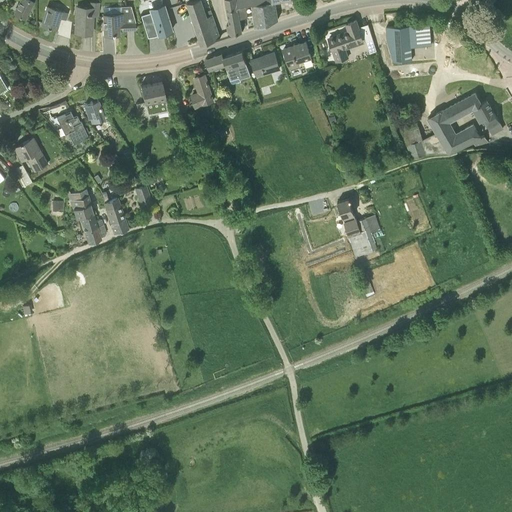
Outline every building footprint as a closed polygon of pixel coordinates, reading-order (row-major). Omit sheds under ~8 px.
[(14,12),(24,17),(33,1),(32,1),(32,0),(20,0),(20,1),(18,0),(13,0),(9,9),(14,11),(14,12)] [(162,0),(146,0),(136,3),(147,37),(172,29),(163,0),(162,0)] [(207,16),(203,3),(201,0),(195,0),(188,3),(202,44),(220,38),(217,28),(213,15),(207,16)] [(242,17),(240,7),(272,2),(271,0),(224,0),(229,24),(226,24),(228,35),(242,31),(240,18),(242,17)] [(269,8),(276,7),(275,1),(272,2),(240,7),(242,17),(254,15),(254,17),(265,16),(264,13),(270,12),(269,8)] [(99,7),(99,2),(90,2),(90,7),(76,6),(75,30),(83,30),(83,33),(92,33),(93,16),(98,16),(99,7)] [(70,39),(72,23),(59,18),(60,17),(66,19),(67,13),(47,6),(44,15),(41,24),(47,26),(47,27),(50,28),(50,27),(56,29),(59,30),(57,35),(70,39)] [(135,23),(133,15),(130,6),(121,6),(121,13),(103,13),(103,33),(111,33),(112,34),(119,34),(119,28),(124,27),(125,29),(135,29),(135,23)] [(254,17),(256,27),(269,23),(278,19),(276,7),(269,8),(270,12),(264,13),(265,16),(254,17)] [(365,34),(361,35),(356,20),(346,23),(349,32),(329,39),(337,62),(349,58),(346,49),(366,42),(370,54),(377,51),(369,27),(368,27),(372,38),(367,39),(365,34)] [(407,63),(407,60),(412,60),(410,25),(384,27),(394,60),(400,60),(400,64),(407,63)] [(297,61),(311,57),(306,42),(283,49),(290,68),(298,65),(297,61)] [(226,66),(227,68),(230,79),(239,76),(239,77),(250,74),(248,66),(242,50),(230,54),(222,57),(226,66)] [(257,76),(280,69),(274,52),(252,59),(257,76)] [(222,54),(213,57),(204,60),(208,69),(208,71),(226,66),(222,57),(222,54)] [(196,106),(213,101),(205,75),(194,78),(199,93),(192,95),(196,106)] [(136,116),(168,110),(162,81),(140,85),(144,102),(133,104),(136,116)] [(477,148),(489,142),(485,135),(481,137),(474,123),(456,132),(451,122),(474,110),(480,121),(484,118),(492,134),(503,128),(487,100),(481,103),(475,92),(427,118),(435,133),(423,140),(407,144),(411,159),(426,155),(426,154),(448,154),(449,156),(474,143),(477,148)] [(74,118),(70,111),(65,100),(56,105),(48,107),(52,119),(57,118),(64,134),(68,133),(73,144),(83,140),(82,137),(88,135),(81,121),(80,122),(77,116),(74,118)] [(104,119),(102,114),(98,100),(84,104),(89,119),(90,118),(92,123),(104,119)] [(337,121),(335,115),(329,117),(331,123),(337,121)] [(34,171),(47,163),(33,136),(32,137),(22,143),(22,142),(20,143),(20,144),(18,145),(13,147),(20,161),(27,158),(34,171)] [(183,159),(181,154),(174,157),(176,162),(183,159)] [(109,161),(112,166),(114,165),(118,163),(115,158),(111,160),(109,161)] [(26,186),(32,182),(23,164),(16,167),(26,186)] [(136,175),(140,180),(146,175),(142,170),(136,175)] [(122,177),(126,182),(128,181),(132,178),(128,173),(124,176),(122,177)] [(148,180),(150,185),(157,182),(154,177),(148,180)] [(151,201),(145,186),(148,184),(146,179),(142,181),(143,185),(136,188),(141,205),(151,201)] [(95,221),(87,194),(85,187),(67,193),(72,208),(73,207),(76,217),(79,216),(79,217),(92,212),(95,221)] [(124,218),(117,197),(109,200),(106,191),(101,193),(111,221),(111,222),(124,218)] [(366,217),(356,220),(349,197),(338,201),(339,206),(346,227),(356,257),(377,249),(366,217)] [(52,210),(63,210),(63,200),(53,200),(52,210)] [(100,236),(95,221),(92,212),(79,217),(85,234),(89,243),(101,239),(100,236)] [(127,229),(124,219),(124,218),(111,222),(111,221),(108,222),(110,226),(113,225),(115,233),(127,229)] [(100,236),(106,234),(103,224),(102,224),(100,219),(95,221),(100,236)] [(366,297),(370,295),(375,293),(370,281),(366,271),(364,271),(363,268),(361,269),(357,270),(358,274),(357,274),(360,284),(366,297)]
